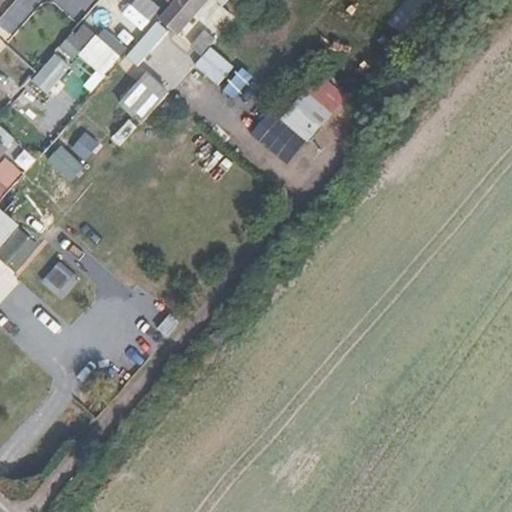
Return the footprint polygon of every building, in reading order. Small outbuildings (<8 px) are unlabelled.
[(14,0),(0,18),(0,36),(7,42),(32,10),(19,0),(14,0)] [(67,0),(84,14),(96,0),(67,0)] [(156,0),(148,10),(204,54),(236,14),(226,7),(231,0),(156,0)] [(407,0),(391,18),(418,41),(454,0),(407,0)] [(130,57),(144,69),(174,33),(160,21),(130,57)] [(82,24),(62,48),(74,58),(94,34),(82,24)] [(99,37),(74,62),(96,83),(120,57),(99,37)] [(219,87),(237,67),(214,47),(196,66),(219,87)] [(57,53),(33,81),(50,95),(74,67),(57,53)] [(150,71),(121,102),(143,124),(173,93),(150,71)] [(309,144),(350,99),(324,76),(283,121),(309,144)] [(244,109),(253,98),(232,80),(222,92),(244,109)] [(46,94),(39,107),(47,112),(28,143),(43,152),(70,108),(46,94)] [(246,121),(225,145),(260,176),(281,152),(246,121)] [(86,131),(73,149),(89,161),(102,142),(86,131)] [(7,157),(0,165),(0,202),(25,170),(7,157)] [(58,197),(32,227),(45,237),(70,208),(58,197)] [(27,272),(42,288),(63,267),(47,252),(27,272)] [(58,305),(81,281),(65,267),(43,291),(58,305)] [(131,305),(129,307),(165,339),(181,322),(141,286),(127,301),(131,305)]
